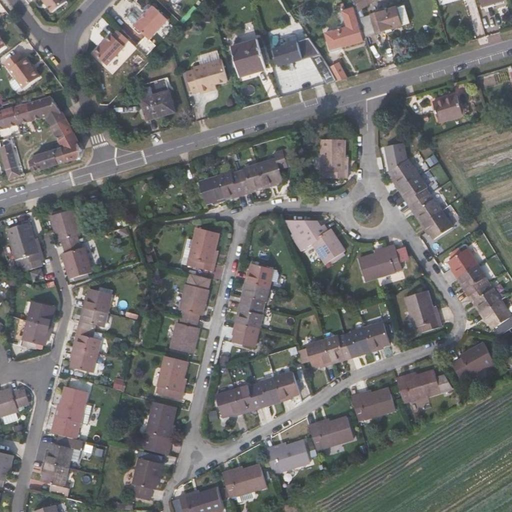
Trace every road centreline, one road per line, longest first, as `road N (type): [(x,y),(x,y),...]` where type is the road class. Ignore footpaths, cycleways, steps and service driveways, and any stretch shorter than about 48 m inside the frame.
road 1 (residential): [(189,459),(220,453),(337,384),(470,331),(390,211)]
road 2 (residential): [(350,201),(248,212),(189,459)]
road 3 (tertiary): [(110,167),(357,93)]
road 4 (tertiary): [(357,93),(511,46)]
road 5 (residential): [(20,511),(51,370)]
road 6 (residential): [(42,237),(63,316),(51,370)]
